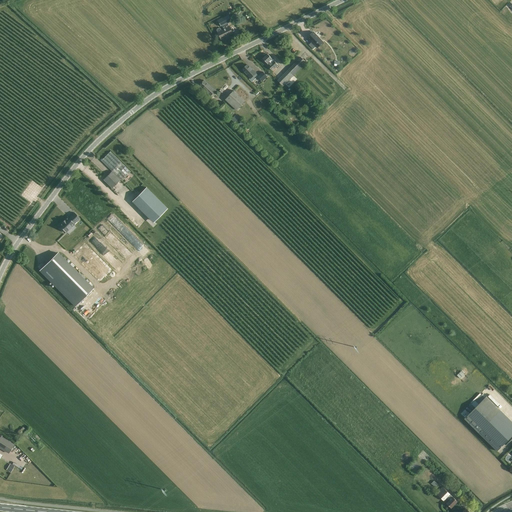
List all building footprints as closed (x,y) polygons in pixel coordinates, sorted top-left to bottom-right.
[(220,27),(222,26),(224,29),(221,30),(221,29),(219,28),(217,29),(217,30),(218,32),(221,40),(233,34),(229,27),(228,23),(232,21),(229,15),(218,20),(220,27)] [(318,48),(324,42),(314,32),(308,38),(318,48)] [(269,65),(268,66),(272,71),(278,65),(274,60),(268,54),(263,59),(269,65)] [(278,81),(283,86),(284,87),(275,95),(277,98),(288,87),(285,84),(306,63),(301,57),(278,81)] [(252,82),(257,78),(258,80),(259,79),(262,82),(267,76),(263,72),(258,76),(256,74),(247,65),(242,70),(251,78),(249,79),(252,82)] [(212,98),(213,96),(212,95),(216,91),(205,80),(200,86),(210,96),(212,98)] [(234,90),(225,100),(237,110),(245,101),(234,90)] [(233,111),(223,102),(218,107),(227,116),(233,111)] [(234,123),(239,118),(236,115),(231,119),(234,123)] [(240,130),(245,125),(242,121),(237,126),(240,130)] [(371,151),(390,132),(381,123),(358,146),(363,151),(367,147),(371,151)] [(424,170),(424,165),(416,160),(416,161),(404,153),(404,154),(400,154),(398,153),(399,151),(398,151),(396,154),(397,155),(398,161),(399,166),(399,170),(402,172),(402,169),(406,171),(409,171),(410,172),(414,171),(417,173),(419,171),(424,170)] [(101,161),(112,171),(103,180),(111,189),(120,180),(121,181),(130,172),(110,152),(101,161)] [(434,177),(434,214),(459,214),(466,206),(434,177)] [(129,202),(150,223),(166,208),(144,187),(129,202)] [(114,199),(118,196),(111,189),(107,192),(114,199)] [(79,219),(80,218),(74,213),(71,216),(69,219),(67,217),(64,220),(62,222),(62,223),(59,226),(59,225),(59,226),(60,228),(63,232),(64,231),(66,233),(66,232),(74,224),(74,223),(76,221),(76,222),(79,218),(79,219)] [(89,240),(119,271),(123,267),(93,236),(89,240)] [(76,306),(93,288),(57,253),(40,270),(76,306)] [(83,264),(101,281),(111,270),(92,254),(83,264)] [(484,389),(486,394),(493,391),(490,386),(484,389)] [(511,436),(511,421),(486,396),(469,413),(468,411),(466,413),(468,415),(464,419),(497,451),(511,436)] [(0,447),(8,453),(14,444),(1,436),(0,437),(0,447)] [(416,474),(422,467),(415,460),(408,467),(416,474)] [(458,502),(453,497),(442,487),(436,494),(444,501),(447,498),(449,500),(446,503),(451,508),(458,502)]
